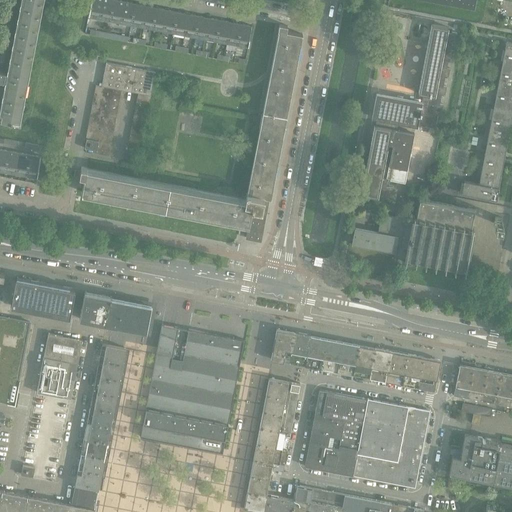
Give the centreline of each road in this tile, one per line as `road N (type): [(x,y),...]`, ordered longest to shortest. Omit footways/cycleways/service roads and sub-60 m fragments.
road 1 (residential): [(440,401),(311,376),(291,474),(421,498),(438,421)]
road 2 (tertiary): [(279,284),(0,239)]
road 3 (tertiary): [(0,248),(278,296)]
road 4 (residential): [(279,284),(326,21)]
road 5 (tertiary): [(455,328),(279,284)]
road 6 (tertiary): [(278,296),(453,336)]
road 7 (residential): [(60,214),(83,99),(83,56)]
